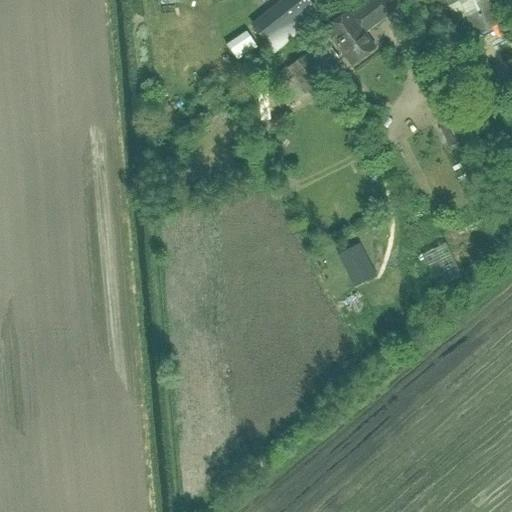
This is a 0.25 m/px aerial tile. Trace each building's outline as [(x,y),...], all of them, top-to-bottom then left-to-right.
[(274,57),(321,20),(305,0),(292,0),(253,31),(274,57)] [(361,35),(375,25),(389,14),(378,0),(367,0),(347,15),(345,13),(320,31),(347,68),(372,50),(361,35)] [(443,0),(464,41),(506,20),(495,0),(443,0)] [(244,35),(226,47),(236,62),(254,49),(244,35)] [(325,43),(291,69),(304,87),(338,61),(325,43)] [(447,148),(465,140),(455,118),(437,127),(447,148)] [(443,236),(422,245),(428,260),(449,251),(443,236)] [(355,246),(336,256),(353,288),(372,278),(355,246)]
